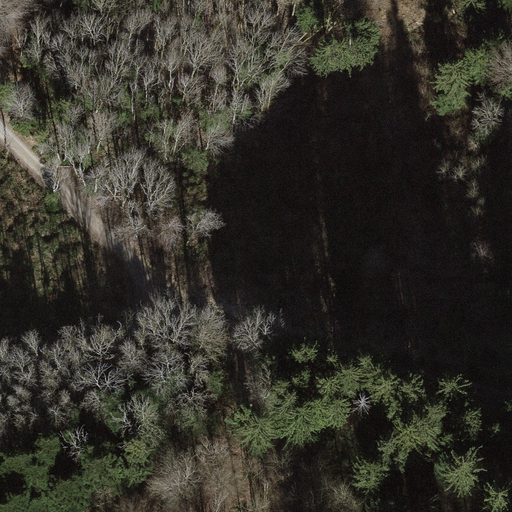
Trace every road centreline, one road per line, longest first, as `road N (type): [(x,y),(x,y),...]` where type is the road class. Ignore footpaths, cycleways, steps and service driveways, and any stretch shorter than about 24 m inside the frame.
road 1 (track): [(232,332),(511,398)]
road 2 (track): [(0,133),(140,277),(165,324)]
road 3 (track): [(232,332),(263,409),(279,511)]
road 4 (track): [(0,365),(165,324)]
